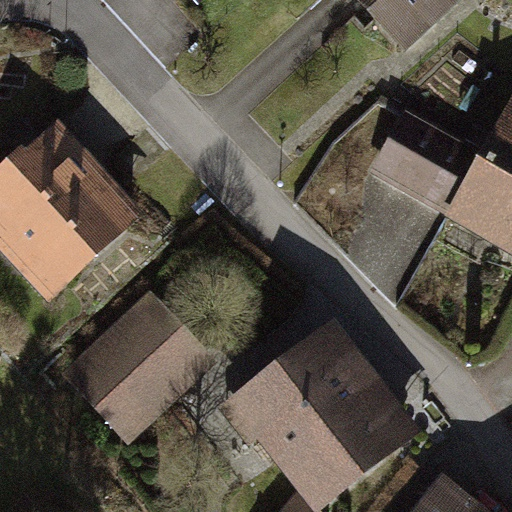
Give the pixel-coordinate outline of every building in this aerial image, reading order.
[(365,0),(401,39),(443,0),(365,0)] [(416,120),(386,172),(511,242),(511,123),(490,162),(416,120)] [(94,128),(0,206),(0,221),(74,310),(176,226),(94,128)] [(155,309),(74,379),(130,442),(210,373),(155,309)] [(339,346),(244,421),(313,509),(408,433),(339,346)] [(491,511),(460,488),(440,511),(491,511)]
